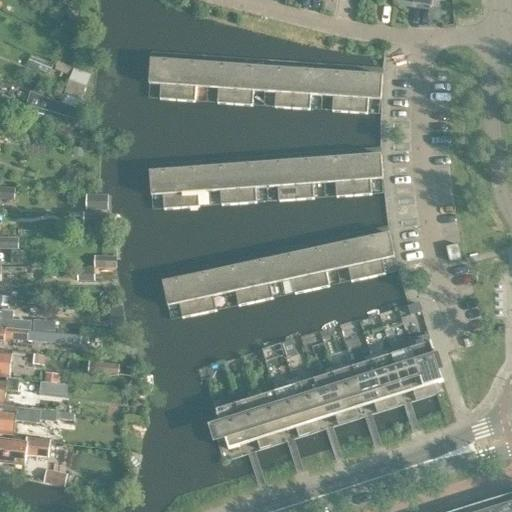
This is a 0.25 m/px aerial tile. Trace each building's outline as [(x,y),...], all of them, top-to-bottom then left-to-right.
[(159,100),(177,101),(179,62),(162,61),(162,65),(152,65),(152,60),(150,60),(149,84),(160,85),(159,100)] [(195,88),(207,88),(208,69),(197,68),(197,63),(179,62),(177,101),(194,102),(195,88)] [(217,103),(234,105),(237,66),(219,65),(219,69),(208,69),(207,88),(218,89),(217,103)] [(253,92),(264,92),(265,72),(254,72),(254,67),(237,66),(234,105),(252,106),(253,92)] [(69,80),(84,87),(89,75),(74,69),(69,80)] [(274,107),(292,109),(294,70),(277,69),(277,73),(265,72),(264,92),(275,93),(274,107)] [(310,95),(322,96),(323,76),(312,76),(312,71),(294,70),(292,109),(309,110),(310,95)] [(332,111),(349,112),(352,74),(334,73),(334,77),(323,76),(322,96),(333,97),(332,111)] [(352,74),(349,112),(367,114),(368,99),(380,100),(382,75),(379,75),(379,80),(369,80),(369,75),(352,74)] [(69,80),(64,94),(80,99),(84,87),(69,80)] [(31,93),(27,106),(46,112),(46,111),(68,117),(71,106),(61,103),(31,93)] [(64,94),(61,103),(71,106),(87,111),(90,102),(64,94)] [(46,112),(27,106),(25,112),(44,117),(46,112)] [(73,147),(72,156),(83,157),(84,148),(73,147)] [(368,156),(351,157),(354,196),(371,195),(370,180),(383,179),(381,155),(378,155),(378,160),(368,160),(368,156)] [(333,163),(322,164),(324,184),(335,183),(336,197),(354,196),(351,157),(333,159),(333,163)] [(311,160),(293,162),(296,200),(314,199),(313,184),(324,184),(322,164),(311,165),(311,160)] [(276,167),(265,168),(266,188),(278,187),(279,201),(296,200),(293,162),(276,163),(276,167)] [(253,165),(236,166),(239,204),(256,203),(255,189),(266,188),(265,168),(254,169),(253,165)] [(218,172),(207,172),(209,192),(220,191),(221,206),(239,204),(236,166),(218,167),(218,172)] [(196,169),(178,170),(181,209),(199,207),(198,193),(209,192),(207,172),(196,173),(196,169)] [(181,209),(178,170),(161,171),(161,176),(151,177),(151,172),(149,172),(151,196),(163,196),(164,210),(181,209)] [(0,185),(0,197),(13,199),(14,189),(14,187),(0,185)] [(94,209),(107,209),(107,194),(85,194),(85,200),(85,209),(94,209)] [(83,211),(82,223),(108,224),(108,222),(108,211),(88,211),(85,211),(83,211)] [(377,237),(360,240),(368,278),(385,274),(382,260),(394,258),(389,233),(386,234),(387,239),(378,241),(377,237)] [(0,235),(0,247),(10,248),(17,248),(18,236),(16,236),(0,235)] [(343,248),(332,251),(337,270),(348,268),(351,282),(368,278),(360,240),(342,244),(343,248)] [(446,247),(449,261),(461,259),(457,244),(446,247)] [(321,249),(303,252),(312,290),(329,286),(326,272),(337,270),(332,251),(321,253),(321,249)] [(287,260),(276,263),(280,282),(291,280),(294,294),(312,290),(303,252),(286,256),(287,260)] [(94,255),(94,268),(114,268),(114,255),(94,255)] [(264,261),(247,265),(255,302),(272,299),(269,285),(280,282),(276,263),(265,265),(264,261)] [(231,273),(220,275),(224,294),(235,292),(238,306),(255,302),(247,265),(230,268),(231,273)] [(77,280),(94,281),(94,269),(77,268),(77,280)] [(208,273),(191,277),(199,314),(216,311),(213,297),(224,294),(220,275),(209,277),(208,273)] [(199,314),(191,277),(174,281),(174,285),(165,287),(164,282),(162,282),(167,307),(179,304),(182,318),(199,314)] [(408,308),(410,315),(420,311),(418,305),(408,308)] [(122,326),(119,308),(107,311),(111,328),(122,326)] [(0,327),(30,331),(31,322),(0,320),(0,327)] [(0,344),(4,345),(4,337),(80,343),(80,335),(0,328),(0,344)] [(415,341),(409,343),(426,397),(437,394),(434,384),(443,382),(428,336),(415,340),(415,341)] [(292,339),(281,342),(283,347),(286,357),(296,353),(293,344),(292,339)] [(406,351),(391,355),(404,394),(412,391),(415,401),(426,397),(409,343),(404,345),(406,351)] [(0,376),(21,379),(24,356),(0,353),(0,376)] [(376,354),(370,356),(387,410),(398,406),(395,397),(404,394),(391,355),(378,359),(376,354)] [(367,363),(352,367),(365,406),(373,404),(376,413),(387,410),(370,356),(365,357),(367,363)] [(87,371),(117,374),(118,363),(88,360),(88,367),(87,371)] [(338,366),(331,368),(348,422),(359,419),(356,409),(365,406),(352,367),(339,372),(338,366)] [(328,375),(313,380),(326,419),(335,416),(338,425),(348,422),(331,368),(326,370),(328,375)] [(47,374),(46,382),(57,383),(58,375),(47,374)] [(17,392),(18,380),(6,378),(6,382),(0,381),(0,405),(3,406),(5,390),(17,392)] [(299,378),(292,380),(309,434),(320,431),(317,421),(326,419),(313,380),(301,384),(299,378)] [(289,388),(275,392),(287,431),(296,428),(299,438),(309,434),(292,380),(287,382),(289,388)] [(68,386),(39,382),(38,395),(66,399),(68,386)] [(260,391),(254,393),(271,447),(281,443),(278,434),(287,431),(275,392),(262,396),(260,391)] [(236,404),(248,443),(257,441),(260,450),(271,447),(254,393),(248,394),(250,400),(236,404)] [(228,450),(248,443),(236,404),(216,411),(220,423),(212,426),(218,443),(225,441),(228,450)] [(0,433),(13,434),(14,422),(39,425),(41,411),(15,407),(15,411),(0,409),(0,433)] [(41,411),(40,419),(51,421),(55,421),(55,417),(67,419),(72,420),(72,418),(73,415),(56,413),(41,411)] [(28,438),(28,442),(0,438),(0,462),(24,466),(26,455),(47,458),(50,441),(28,438)] [(46,471),(44,483),(64,487),(66,475),(46,471)] [(511,511),(511,494),(499,499),(503,511),(511,511)] [(503,511),(499,499),(480,505),(482,511),(503,511)]
